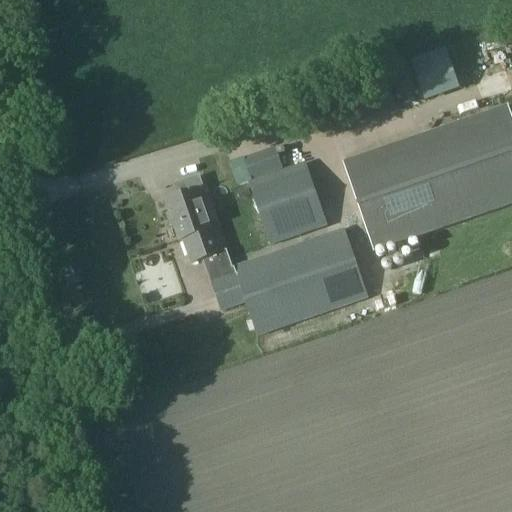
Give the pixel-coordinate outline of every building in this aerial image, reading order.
[(386,79),(311,105),(322,135),(396,110),(386,79)] [(431,111),(460,107),(458,96),(429,100),(431,111)] [(409,118),(430,115),(428,104),(408,107),(409,118)] [(511,132),(504,109),(344,166),(376,255),(424,238),(427,237),(511,206),(511,132)] [(275,149),(245,160),(251,181),(283,170),(275,149)] [(251,181),(247,182),(270,247),(328,227),(306,162),(283,170),(251,181)] [(182,196),(166,202),(179,241),(183,239),(191,264),(202,260),(214,256),(225,252),(224,249),(217,252),(210,230),(211,230),(198,193),(204,191),(199,176),(178,183),(182,196)] [(342,230),(232,268),(244,304),(246,310),(250,322),(254,334),(255,338),(256,338),(367,299),(342,230)] [(222,279),(210,283),(220,312),(244,304),(232,268),(231,269),(225,252),(214,256),(222,279)]
